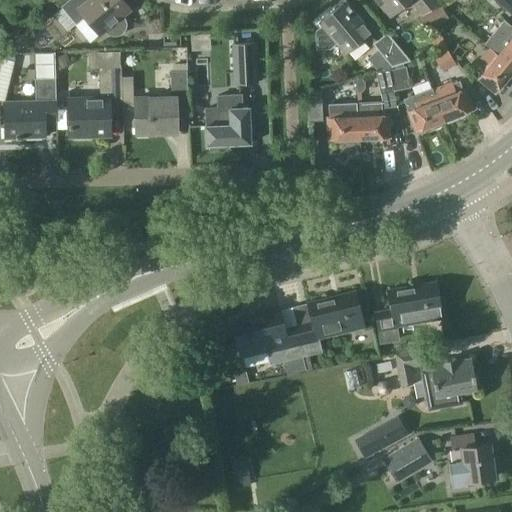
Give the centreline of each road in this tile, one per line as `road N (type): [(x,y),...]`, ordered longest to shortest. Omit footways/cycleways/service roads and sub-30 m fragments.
road 1 (residential): [(301,237),(294,179),(0,184)]
road 2 (tertiary): [(78,309),(177,268),(301,237)]
road 3 (tertiary): [(301,237),(404,212),(452,189)]
